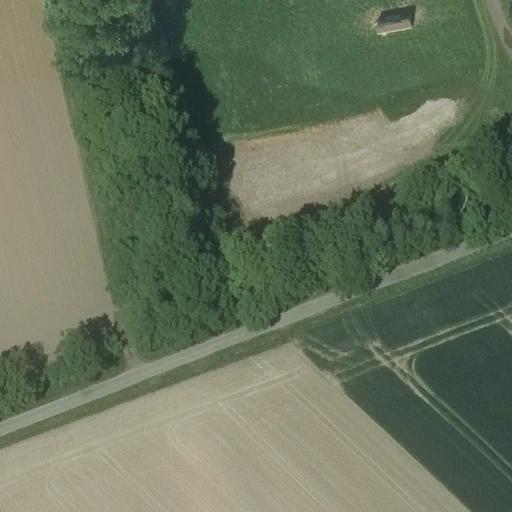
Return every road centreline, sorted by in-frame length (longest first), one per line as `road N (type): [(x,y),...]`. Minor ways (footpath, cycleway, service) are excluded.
road 1 (unclassified): [(0,426),(511,230)]
road 2 (track): [(127,326),(224,272),(511,145)]
road 3 (track): [(142,375),(50,0)]
